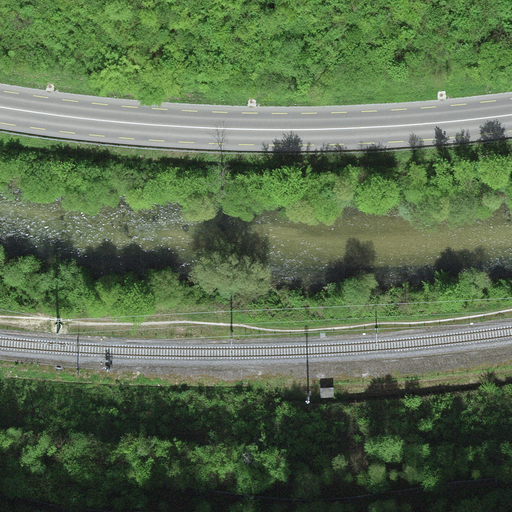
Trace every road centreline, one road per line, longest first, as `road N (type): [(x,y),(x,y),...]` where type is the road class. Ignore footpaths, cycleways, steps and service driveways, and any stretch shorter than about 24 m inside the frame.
road 1 (primary): [(0,106),(292,129),(511,114)]
road 2 (track): [(0,316),(165,322)]
